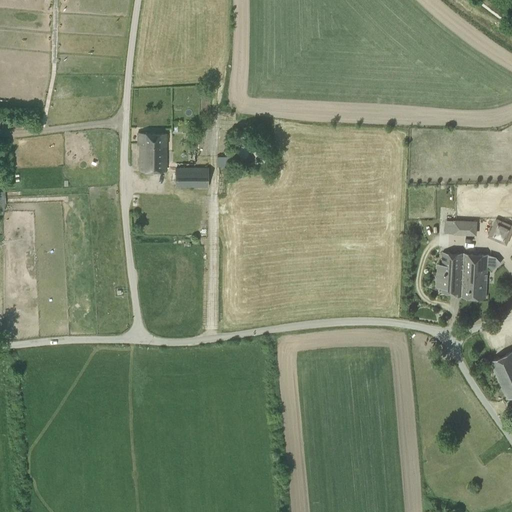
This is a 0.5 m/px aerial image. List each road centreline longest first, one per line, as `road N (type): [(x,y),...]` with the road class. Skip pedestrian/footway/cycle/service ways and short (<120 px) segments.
road 1 (unclassified): [(139,341),(123,180),(137,0)]
road 2 (unclassified): [(139,341),(338,321),(409,325),(444,341)]
road 3 (unclassified): [(0,345),(139,341)]
road 4 (track): [(41,131),(55,0)]
road 5 (track): [(124,122),(0,132)]
